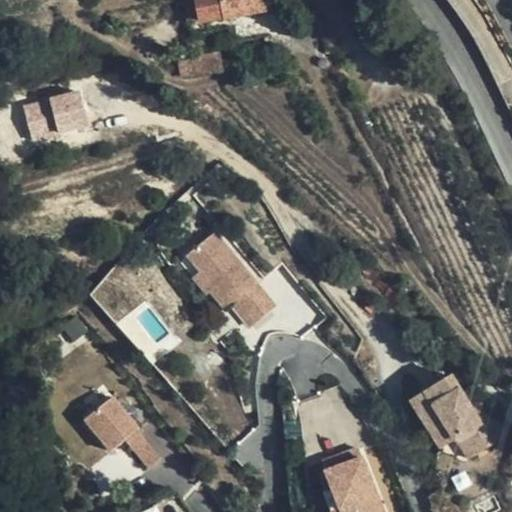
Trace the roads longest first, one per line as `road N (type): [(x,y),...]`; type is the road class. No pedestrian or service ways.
road 1 (residential): [(425,511),(407,464),(359,386),(325,353),(302,344),(273,359),(267,386),(268,511)]
road 2 (tertiary): [(511,151),(426,0)]
